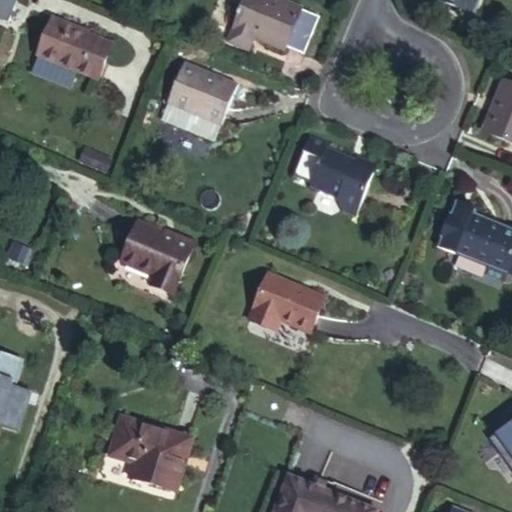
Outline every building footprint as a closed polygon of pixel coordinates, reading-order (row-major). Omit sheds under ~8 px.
[(0,0),(0,18),(9,22),(17,0),(0,0)] [(319,18),(276,0),(246,0),(228,45),(248,53),(254,37),(266,41),(265,44),(287,53),(288,50),(304,56),(319,18)] [(436,0),(472,14),(477,0),(436,0)] [(53,19),(39,55),(76,70),(99,80),(112,45),(77,31),(78,28),(53,19)] [(76,70),(39,55),(33,69),(70,85),(76,70)] [(168,104),(197,116),(221,126),(237,88),(217,80),(210,76),(184,66),(168,104)] [(213,70),(210,76),(217,80),(220,73),(213,70)] [(511,145),(511,85),(503,82),(495,103),(497,104),(484,134),(511,145)] [(221,126),(197,116),(191,130),(214,140),(221,126)] [(113,161),(85,149),(80,162),(108,173),(113,161)] [(376,171),(356,163),(325,151),(311,187),(338,197),(342,213),(357,218),(376,171)] [(359,158),(356,163),(376,171),(378,166),(359,158)] [(511,231),(471,215),(456,255),(487,268),(484,277),(504,284),(511,263),(511,231)] [(175,238),(138,221),(120,260),(154,276),(150,286),(171,296),(194,244),(176,236),(175,238)] [(269,276),(251,317),(277,329),(280,322),(309,335),(324,301),(269,276)] [(277,329),(251,317),(249,321),(274,333),(277,329)] [(9,396),(12,386),(20,361),(0,354),(0,423),(1,424),(0,424),(0,427),(18,433),(28,402),(9,396)] [(31,392),(12,386),(9,396),(28,402),(31,392)] [(122,420),(112,457),(135,463),(131,478),(176,492),(191,440),(122,420)] [(511,423),(488,442),(511,474),(511,423)] [(374,511),(288,478),(274,511),(374,511)]
